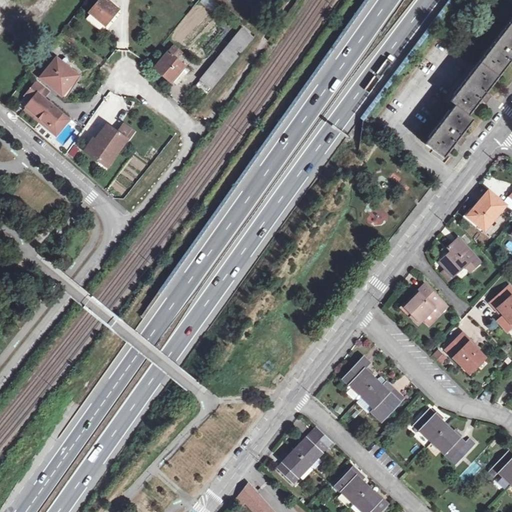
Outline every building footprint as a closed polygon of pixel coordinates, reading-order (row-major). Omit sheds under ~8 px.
[(100,0),(90,12),(105,24),(118,9),(106,0),(100,0)] [(218,4),(214,0),(202,0),(200,2),(211,12),(218,4)] [(219,0),(242,20),(252,8),(242,0),(219,0)] [(455,106),(425,145),(444,159),(457,143),(459,145),(465,138),(462,135),(474,120),(469,116),(482,100),(485,103),(491,95),(488,93),(511,62),(511,61),(511,20),(450,102),(455,106)] [(208,94),(253,37),(242,28),(196,84),(208,94)] [(174,46),(156,67),(172,80),(184,65),(177,58),(182,52),(174,46)] [(57,58),(41,78),(62,95),(77,75),(57,58)] [(184,65),(172,80),(177,84),(190,69),(184,65)] [(38,81),(26,95),(32,100),(27,107),(51,127),(62,113),(43,98),(50,90),(38,81)] [(69,120),(62,113),(51,127),(27,107),(25,109),(57,135),(69,120)] [(95,144),(107,126),(103,123),(84,151),(90,155),(97,145),(95,144)] [(97,145),(90,155),(106,167),(124,141),(126,142),(132,134),(122,127),(117,134),(107,126),(95,144),(97,145)] [(489,192),(468,217),(485,231),(506,206),(489,192)] [(459,239),(449,248),(452,252),(448,255),(441,262),(450,272),(454,276),(466,265),(471,272),(481,263),(459,239)] [(454,276),(450,272),(443,279),(446,283),(454,276)] [(446,306),(424,285),(417,292),(420,295),(406,308),(412,314),(415,311),(423,318),(429,324),(436,317),(446,306)] [(511,290),(510,288),(491,305),(497,312),(499,310),(505,317),(499,322),(508,331),(511,327),(511,290)] [(420,295),(417,292),(400,309),(409,317),(412,314),(406,308),(420,295)] [(415,311),(412,314),(420,322),(423,318),(415,311)] [(462,334),(446,350),(469,373),(484,358),(469,344),(470,342),(462,334)] [(439,350),(432,355),(441,365),(447,359),(439,350)] [(364,358),(344,380),(350,385),(361,396),(361,397),(377,380),(364,368),(370,363),(364,358)] [(383,386),(387,382),(381,376),(377,380),(383,386)] [(377,380),(361,397),(374,409),(371,411),(381,421),(392,410),(390,407),(397,400),(401,396),(393,388),(389,392),(383,386),(377,380)] [(389,392),(393,388),(387,382),(383,386),(389,392)] [(361,396),(350,385),(346,389),(346,393),(353,399),(358,399),(361,396)] [(429,409),(413,425),(432,442),(447,426),(429,409)] [(447,426),(432,442),(456,465),(475,445),(470,439),(465,443),(447,426)] [(332,444),(316,428),(294,451),(311,466),(319,458),(329,447),(332,444)] [(311,466),(294,451),(277,469),(294,484),(311,466)] [(511,455),(508,452),(493,467),(498,473),(511,484),(511,483),(511,455)] [(319,458),(311,466),(314,470),(322,462),(319,458)] [(498,473),(493,467),(488,472),(494,477),(498,473)] [(351,470),(335,486),(353,504),(369,488),(361,480),(363,477),(358,473),(356,475),(351,470)] [(243,493),(250,486),(248,483),(241,492),(243,493)] [(241,492),(236,499),(242,505),(245,502),(256,492),(250,486),(243,493),(241,492)] [(369,488),(353,504),(362,511),(380,511),(387,505),(369,488)] [(258,495),(256,492),(245,502),(247,504),(258,495)] [(274,511),(258,495),(247,504),(254,511),(274,511)]
